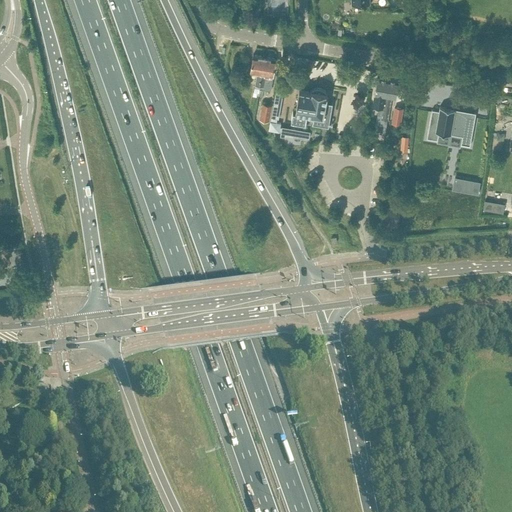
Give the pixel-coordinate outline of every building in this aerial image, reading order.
[(253,55),(250,72),(257,73),(255,85),(259,86),(265,57),(258,55),(253,55)] [(276,59),(265,57),(259,86),(258,95),(263,95),(264,89),(270,90),(276,59)] [(377,76),(372,105),(378,106),(377,114),(382,115),(382,113),(383,110),(385,96),(388,78),(377,76)] [(382,118),(380,126),(386,127),(387,119),(389,111),(391,97),(396,98),(396,96),(397,90),(399,80),(388,78),(385,96),(383,110),(382,113),(382,115),(382,118)] [(292,111),(291,120),(294,120),(306,122),(307,118),(314,119),(314,124),(329,126),(333,103),(331,103),(326,102),(328,93),(310,90),(310,92),(299,90),(297,100),(295,111),(292,111)] [(276,91),(271,117),(277,118),(279,119),(283,92),(276,91)] [(269,121),(272,104),(263,103),(260,120),(269,121)] [(428,130),(427,138),(437,140),(439,132),(458,135),(462,136),(461,144),(470,145),(471,140),(476,112),(474,112),(473,117),(471,116),(467,115),(467,114),(467,112),(457,111),(445,109),(446,107),(440,106),(439,110),(432,109),(428,130)] [(394,107),(392,122),(400,124),(402,108),(394,107)] [(270,121),(269,130),(279,132),(281,132),(282,126),(280,126),(281,123),(276,122),(270,121)] [(281,132),(280,136),(309,138),(310,131),(282,126),(281,132)] [(402,136),(401,152),(408,152),(410,140),(410,137),(402,136)] [(463,179),(461,190),(478,194),(480,182),(463,179)] [(385,199),(385,209),(393,210),(393,199),(385,199)] [(485,200),(483,209),(503,213),(505,203),(485,200)]
